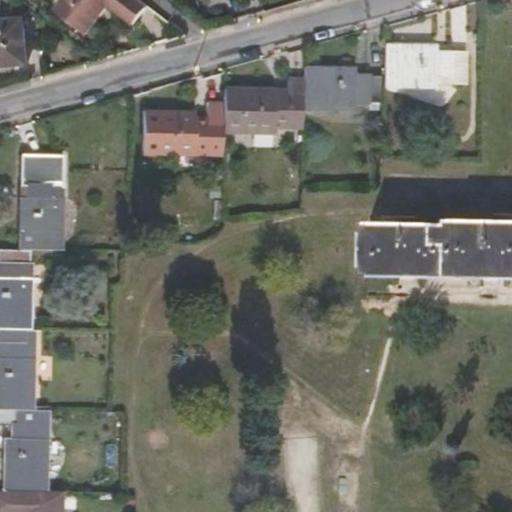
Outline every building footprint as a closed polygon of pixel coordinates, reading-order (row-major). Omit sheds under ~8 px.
[(140,0),(63,0),(56,11),(85,33),(96,19),(108,4),(134,24),(148,6),(140,0)] [(0,21),(0,66),(28,64),(24,19),(0,21)] [(435,54),(435,46),(384,44),(383,87),(434,88),(435,76),(447,76),(448,54),(435,54)] [(464,85),(465,52),(451,51),(449,84),(464,85)] [(380,102),(381,75),(354,75),(355,68),(303,67),(302,109),(353,109),(354,102),(380,102)] [(299,128),(302,79),(285,78),(285,97),(274,96),(274,90),(224,90),(223,131),(274,132),(274,120),(285,120),(285,127),(299,128)] [(221,154),(222,104),(205,104),(205,119),(193,119),(193,113),(142,112),(141,152),(221,154)] [(18,250),(29,250),(61,250),(62,155),(20,154),(18,250)] [(511,221),(450,221),(450,225),(374,224),(366,224),(365,277),(391,278),(474,279),(511,279),(511,221)] [(28,330),(29,250),(18,250),(0,249),(0,422),(16,423),(16,409),(32,409),(33,330),(28,330)] [(36,439),(36,426),(11,425),(11,438),(4,438),(5,508),(24,508),(24,511),(59,511),(60,490),(45,490),(46,439),(36,439)]
